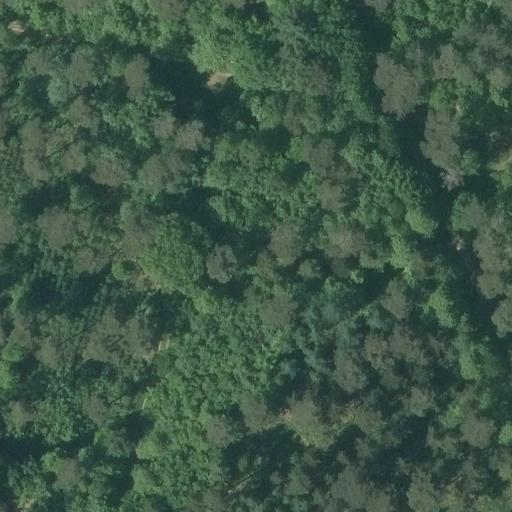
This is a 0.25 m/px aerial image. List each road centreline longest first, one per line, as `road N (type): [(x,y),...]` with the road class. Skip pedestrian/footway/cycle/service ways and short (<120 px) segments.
road 1 (track): [(115,511),(224,74)]
road 2 (track): [(511,400),(384,121)]
road 3 (track): [(384,121),(328,0)]
road 4 (track): [(384,121),(511,150)]
